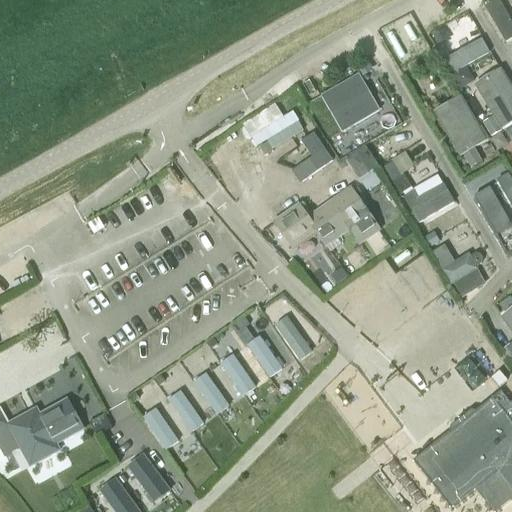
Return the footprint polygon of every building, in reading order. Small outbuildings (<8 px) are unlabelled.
[(511,22),(499,0),(497,0),(485,7),(506,44),(511,40),(511,22)] [(444,29),(432,36),(438,47),(450,40),(444,29)] [(482,40),(446,59),(453,73),(489,53),(482,40)] [(436,50),(427,55),(430,62),(436,63),(442,59),(436,50)] [(366,61),(354,68),(358,75),(360,79),(373,72),(366,61)] [(466,70),(454,77),(460,89),(473,82),(466,70)] [(511,125),(511,87),(501,70),(474,87),(494,119),(502,132),(511,125)] [(342,133),(379,111),(360,79),(358,75),(321,97),(342,133)] [(488,143),(461,98),(433,115),(460,159),(463,157),(471,170),(482,164),(475,151),(488,143)] [(494,119),(483,125),(491,138),(502,132),(494,119)] [(268,144),(260,149),(264,157),(273,152),(272,151),(304,132),(298,123),(267,142),(268,144)] [(294,171),(302,183),(336,160),(316,132),(303,140),(314,157),(294,171)] [(491,147),(483,152),(486,157),(494,152),(491,147)] [(392,165),(382,171),(390,184),(400,178),(392,165)] [(374,173),(360,182),(367,191),(380,183),(374,173)] [(511,182),(508,176),(498,182),(504,193),(511,188),(511,182)] [(511,227),(490,189),(475,198),(497,237),(511,227)] [(275,224),(294,251),(310,239),(309,238),(316,233),(326,247),(348,231),(359,246),(379,232),(350,191),(307,221),(298,208),(275,224)] [(418,224),(454,203),(447,191),(421,206),(414,193),(404,199),(418,224)] [(433,234),(423,240),(428,249),(439,243),(433,234)] [(445,249),(433,256),(442,273),(454,266),(445,249)] [(454,266),(442,273),(451,288),(453,287),(460,299),(484,285),(476,270),(482,266),(482,261),(480,257),(476,256),(470,259),(468,257),(454,266)] [(511,310),(501,319),(511,333),(511,310)] [(245,320),(236,326),(241,333),(239,334),(248,347),(255,343),(246,329),(249,327),(245,320)] [(213,341),(207,345),(212,351),(218,347),(213,341)] [(244,397),(258,388),(237,355),(223,363),(244,397)] [(499,372),(491,378),(499,388),(507,381),(499,372)] [(197,381),(223,423),(236,415),(210,373),(197,381)] [(161,378),(155,382),(159,389),(165,384),(161,378)] [(192,434),(206,426),(184,391),(171,399),(192,434)] [(135,396),(129,399),(133,406),(139,402),(135,396)] [(449,434),(414,461),(451,509),(475,490),(491,511),(495,511),(511,499),(511,422),(511,423),(492,400),(476,412),(476,419),(456,434),(449,434)] [(1,409),(0,409),(0,447),(6,459),(23,449),(32,466),(46,459),(43,452),(84,430),(69,402),(42,417),(38,410),(10,426),(1,409)] [(146,415),(165,450),(179,443),(160,408),(146,415)] [(105,416),(91,423),(98,436),(112,429),(105,416)] [(146,454),(129,466),(155,504),(173,492),(146,454)] [(140,511),(121,477),(102,488),(115,511),(140,511)]
